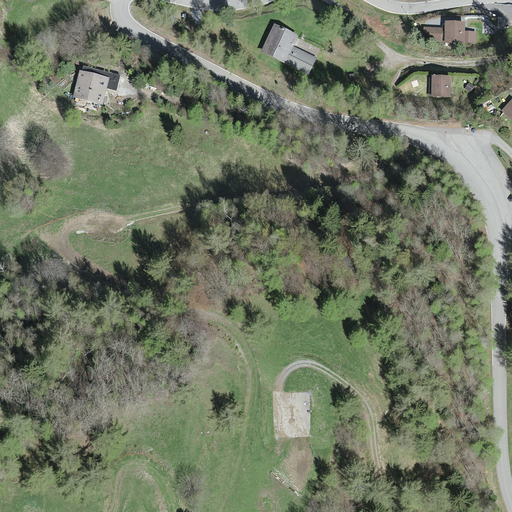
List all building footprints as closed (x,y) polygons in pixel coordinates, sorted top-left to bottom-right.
[(297,35),(275,25),(262,52),(285,63),(297,35)] [(465,27),(445,25),(445,32),(427,31),(426,44),(463,46),(465,27)] [(316,58),(294,48),(287,62),(309,73),(316,58)] [(83,71),(80,71),(74,96),(102,103),(107,86),(116,89),(120,76),(84,67),(83,71)] [(451,76),(433,75),(432,95),(450,96),(451,76)] [(511,99),(502,111),(511,119),(511,99)]
